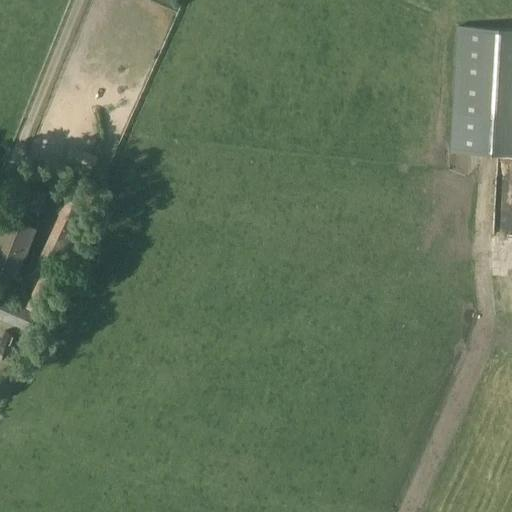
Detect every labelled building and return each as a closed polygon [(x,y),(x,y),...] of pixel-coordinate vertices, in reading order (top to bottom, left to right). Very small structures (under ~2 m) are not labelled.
[(511,30),(457,27),(452,116),(451,140),(511,143),(511,30)] [(18,183),(10,203),(36,214),(44,194),(18,183)] [(68,200),(36,268),(42,271),(48,274),(55,277),(87,209),(69,201),(68,200)] [(33,229),(5,218),(0,229),(0,270),(14,276),(33,229)] [(0,319),(30,331),(36,313),(0,297),(0,319)]
